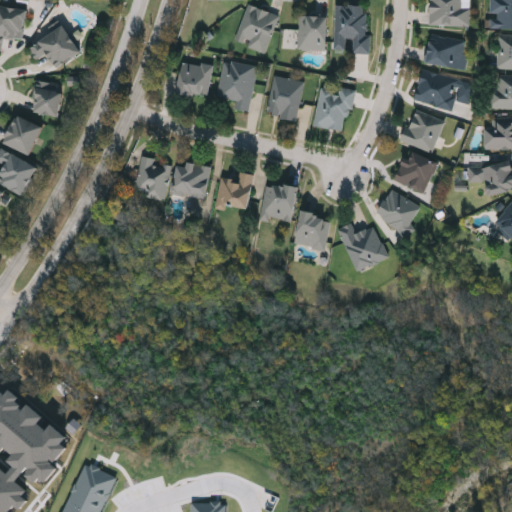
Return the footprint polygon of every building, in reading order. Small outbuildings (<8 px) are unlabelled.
[(468,0),(468,25),(429,25),(429,0),(468,0)] [(511,28),(490,28),(490,0),(511,0),(511,28)] [(279,14),(266,52),(234,41),(247,3),(279,14)] [(24,39),(5,36),(3,49),(0,48),(0,4),(28,8),(24,39)] [(334,49),(335,4),(369,5),(368,53),(353,52),(354,40),(346,40),(346,50),(334,49)] [(328,15),(328,49),(298,49),(298,15),(328,15)] [(30,48),(65,25),(82,51),(58,67),(48,53),(38,59),(30,48)] [(282,47),(282,31),(291,30),(292,46),(282,47)] [(511,68),(496,68),(499,33),(511,33),(511,68)] [(463,39),(459,67),(426,62),(429,34),(463,39)] [(257,66),(248,112),(234,110),(236,99),(217,96),(224,59),(257,66)] [(177,93),(182,60),(213,64),(208,98),(177,93)] [(414,101),(421,68),(474,78),(469,102),(454,99),(452,109),(414,101)] [(304,80),(297,120),(266,115),(273,75),(304,80)] [(511,107),(488,107),(489,87),(496,87),(496,75),(511,75),(511,107)] [(37,114),(37,81),(62,81),(62,114),(37,114)] [(314,125),(321,83),(353,89),(346,131),(314,125)] [(443,119),(433,151),(402,141),(411,109),(443,119)] [(31,155),(5,142),(19,115),(44,128),(31,155)] [(511,147),(485,147),(485,115),(511,115),(511,147)] [(0,183),(0,177),(5,164),(0,162),(0,151),(1,149),(38,164),(26,194),(0,183)] [(423,192),(395,180),(408,149),(437,162),(423,192)] [(165,200),(134,194),(141,157),(171,163),(165,200)] [(178,161),(211,167),(205,199),(172,193),(178,161)] [(511,164),(511,191),(487,192),(487,181),(469,181),(469,164),(511,164)] [(246,212),(215,205),(221,176),(238,179),(240,172),(254,175),(246,212)] [(298,187),(292,222),(260,217),(266,182),(298,187)] [(422,213),(400,234),(375,209),(396,188),(422,213)] [(511,239),(493,222),(511,200),(511,239)] [(324,249),(294,243),(301,211),(330,217),(324,249)] [(356,270),(338,227),(350,222),(355,233),(373,225),(387,257),(356,270)]
